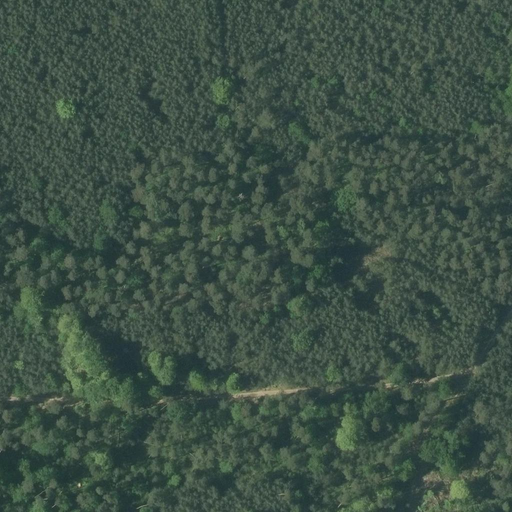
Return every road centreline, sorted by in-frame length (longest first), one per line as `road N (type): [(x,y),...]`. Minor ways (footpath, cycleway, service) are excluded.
road 1 (track): [(0,396),(155,399),(459,377)]
road 2 (track): [(459,377),(418,433),(404,511)]
